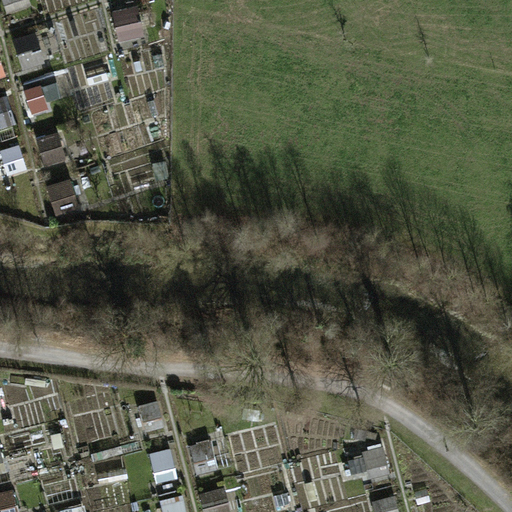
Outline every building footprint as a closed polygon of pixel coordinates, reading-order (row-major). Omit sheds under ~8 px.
[(2,0),(5,13),(30,7),(28,0),(2,0)] [(113,14),(121,44),(147,36),(139,6),(113,14)] [(22,71),(46,65),(39,34),(15,40),(22,71)] [(0,79),(8,77),(0,53),(0,79)] [(55,82),(25,90),(31,114),(61,106),(55,82)] [(0,98),(0,127),(16,123),(8,96),(0,98)] [(38,125),(40,163),(74,161),(72,123),(38,125)] [(20,144),(0,148),(0,149),(7,175),(27,169),(20,144)] [(70,180),(48,187),(56,211),(78,204),(70,180)] [(190,445),(197,472),(233,464),(226,436),(190,445)] [(1,442),(0,442),(0,473),(8,472),(1,442)] [(387,447),(365,448),(367,479),(390,477),(387,447)] [(149,453),(157,484),(178,478),(170,448),(149,453)] [(204,511),(230,511),(228,489),(202,492),(204,511)] [(0,492),(0,510),(16,508),(14,490),(0,492)] [(159,502),(162,511),(187,511),(183,495),(159,502)]
